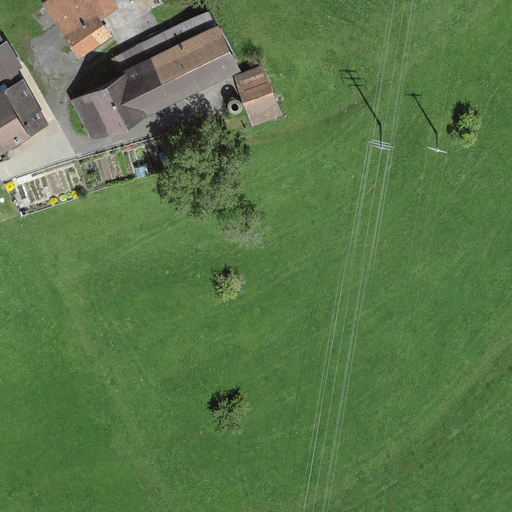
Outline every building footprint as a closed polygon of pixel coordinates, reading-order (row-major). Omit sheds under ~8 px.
[(81,57),(114,33),(103,18),(121,5),(117,0),(49,0),(43,5),(81,57)] [(93,142),(241,69),(211,8),(96,64),(105,82),(71,99),(93,142)] [(0,78),(22,66),(7,41),(0,45),(0,78)] [(236,75),(253,124),(284,113),(267,65),(236,75)] [(0,152),(50,124),(23,77),(0,90),(0,152)]
